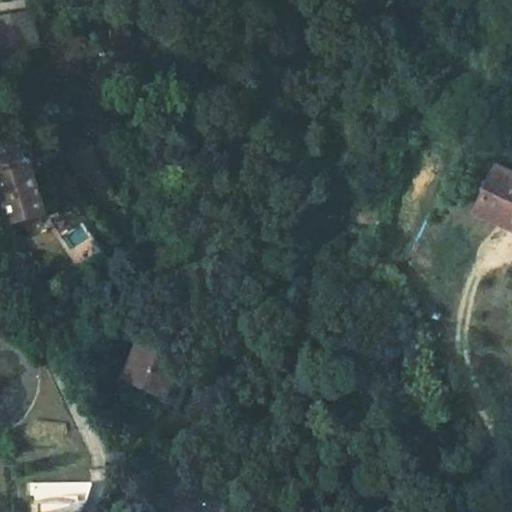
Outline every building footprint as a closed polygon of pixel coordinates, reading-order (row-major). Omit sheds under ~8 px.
[(0,51),(40,46),(34,7),(0,12),(0,51)] [(8,220),(42,210),(30,165),(0,173),(0,186),(7,217),(8,220)] [(511,174),(495,166),(473,210),(511,228),(511,174)] [(141,346),(127,377),(162,394),(176,364),(141,346)] [(87,494),(34,497),(34,511),(77,511),(81,509),(87,494)]
